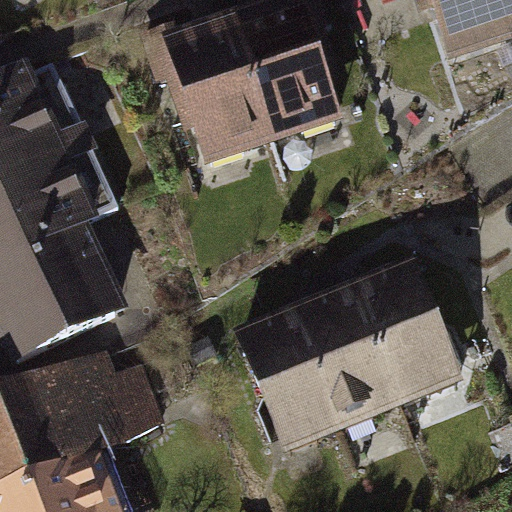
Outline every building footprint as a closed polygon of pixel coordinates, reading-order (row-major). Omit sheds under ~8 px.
[(270,129),(348,102),(313,0),(248,0),(228,7),(270,129)] [(511,0),(436,0),(448,44),(511,25),(511,0)] [(192,155),(270,129),(228,7),(150,34),(192,155)] [(0,86),(0,248),(83,214),(125,196),(68,58),(0,86)] [(125,315),(83,214),(0,248),(0,335),(11,362),(125,315)] [(423,267),(362,291),(403,393),(464,368),(423,267)] [(362,291),(301,316),(341,417),(403,393),(362,291)] [(301,316),(239,341),(280,442),(341,417),(301,316)] [(0,397),(0,511),(120,511),(93,443),(165,415),(145,366),(118,377),(109,355),(0,397)]
